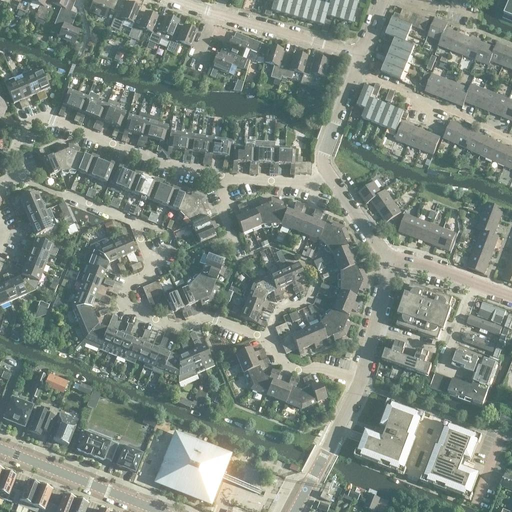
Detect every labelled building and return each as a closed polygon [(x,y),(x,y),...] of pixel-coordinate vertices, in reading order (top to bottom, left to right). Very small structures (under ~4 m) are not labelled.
[(23,18),(25,14),(27,14),(31,3),(32,0),(20,0),(17,10),(19,11),(17,16),(23,18)] [(54,0),(32,0),(31,3),(40,7),(36,18),(45,22),(52,5),(54,0)] [(71,12),(76,0),(54,0),(52,5),(61,9),(58,17),(66,20),(70,12),(71,12)] [(113,11),(117,13),(121,3),(113,0),(94,0),(89,12),(106,19),(110,10),(113,11)] [(141,8),(128,3),(129,0),(121,0),(121,3),(117,13),(110,28),(120,33),(125,21),(134,25),(139,13),(141,8)] [(280,14),(283,0),(274,0),(274,2),(273,6),(271,11),(271,12),(280,14)] [(283,0),(280,14),(288,17),(293,0),(283,0)] [(293,0),(288,17),(297,19),(302,0),(293,0)] [(305,0),(302,0),(297,19),(306,22),(311,2),(305,0)] [(330,0),(329,6),(326,17),(334,20),(340,0),(330,0)] [(341,0),(340,0),(334,20),(343,22),(349,2),(341,0)] [(511,0),(510,0),(504,15),(503,19),(511,22),(511,0)] [(311,2),(306,22),(314,24),(320,4),(311,2)] [(358,5),(349,2),(343,22),(352,25),(358,5)] [(323,27),(323,26),(325,21),(326,17),(329,6),(320,4),(314,24),(323,27)] [(398,21),(404,23),(408,12),(403,10),(400,16),(398,21)] [(62,29),(58,38),(75,45),(80,31),(72,28),(77,15),(71,12),(70,12),(66,20),(58,17),(54,26),(62,29)] [(134,25),(128,38),(138,42),(143,31),(151,35),(152,35),(159,18),(145,12),(144,15),(139,13),(134,25)] [(408,12),(404,23),(409,26),(414,14),(408,12)] [(389,28),(409,36),(412,27),(409,26),(404,23),(398,21),(400,16),(395,14),(393,19),(389,28)] [(414,14),(409,26),(412,27),(414,28),(419,17),(414,14)] [(158,46),(161,40),(170,44),(172,39),(178,26),(179,22),(166,16),(165,19),(160,16),(159,18),(152,35),(151,35),(147,47),(153,50),(155,45),(158,46)] [(419,17),(414,28),(419,30),(424,19),(419,17)] [(425,32),(429,21),(424,19),(419,30),(425,32)] [(448,25),(445,23),(435,20),(428,37),(440,42),(441,42),(446,29),(448,25)] [(181,44),(191,48),(197,31),(184,26),(183,28),(178,26),(172,39),(170,44),(165,56),(171,59),(173,54),(176,56),(181,44)] [(406,44),(406,43),(409,36),(389,28),(386,36),(384,41),(390,43),(392,38),(395,40),(406,44)] [(451,52),(458,34),(446,29),(441,42),(440,42),(438,47),(451,52)] [(246,49),(258,54),(265,57),(268,48),(261,45),(261,44),(236,34),(233,39),(231,39),(226,52),(225,51),(225,52),(242,59),(243,58),(246,49)] [(458,34),(451,52),(464,57),(471,39),(458,34)] [(471,39),(464,57),(476,62),(483,44),(471,39)] [(411,56),(415,47),(406,43),(406,44),(395,40),(392,48),(411,56)] [(476,62),(489,67),(491,62),(490,62),(496,49),(495,49),(483,44),(476,62)] [(497,44),(497,45),(495,49),(496,49),(490,62),(491,62),(503,67),(510,49),(497,44)] [(282,78),(289,55),(282,53),(283,51),(269,47),(269,48),(268,48),(265,57),(263,64),(274,67),(271,79),(281,81),(282,78)] [(388,56),(408,64),(411,56),(392,48),(388,56)] [(511,50),(510,49),(503,67),(511,70),(511,50)] [(247,60),(243,58),(242,59),(225,52),(225,51),(222,50),(219,56),(217,55),(211,68),(233,77),(237,68),(243,70),(244,69),(247,70),(250,62),(247,61),(247,60)] [(294,73),(303,75),(308,58),(294,54),(294,56),(289,55),(282,78),(292,80),(294,73)] [(385,65),(405,73),(408,64),(388,56),(385,65)] [(311,88),(314,76),(324,78),(329,62),(314,58),(314,60),(308,58),(309,58),(308,58),(303,75),(300,85),(311,88)] [(381,73),(401,81),(405,73),(385,65),(381,73)] [(22,75),(24,80),(31,97),(36,95),(40,103),(43,101),(33,76),(31,71),(22,75)] [(42,72),(33,76),(43,101),(47,99),(44,92),(49,90),(42,72)] [(425,92),(438,98),(445,80),(432,75),(425,92)] [(6,88),(14,105),(19,103),(22,110),(26,109),(15,84),(14,79),(4,83),(6,88)] [(24,80),(15,84),(26,109),(30,107),(26,100),(31,97),(24,80)] [(457,85),(445,80),(438,98),(450,103),(457,85)] [(457,85),(450,103),(463,108),(465,103),(470,90),(469,90),(457,85)] [(484,90),(472,85),(471,85),(469,90),(470,90),(465,103),(477,108),(484,90)] [(372,96),(373,91),(374,91),(365,87),(358,106),(366,110),(370,100),(371,100),(372,96)] [(66,108),(72,110),(79,94),(69,90),(59,116),(63,118),(65,112),(66,108)] [(477,108),(489,113),(496,95),(484,90),(477,108)] [(78,124),(82,125),(84,120),(84,119),(85,115),(91,118),(98,102),(97,102),(99,97),(90,93),(88,98),(78,124)] [(74,122),(78,124),(88,98),(79,94),(72,110),(78,113),(76,117),(74,122)] [(496,95),(489,113),(502,118),(509,100),(496,95)] [(362,119),(371,123),(379,103),(371,100),(370,100),(366,110),(362,119)] [(502,118),(511,121),(511,101),(509,100),(502,118)] [(97,131),(107,106),(98,102),(91,118),(97,120),(96,124),(95,124),(93,130),(97,131)] [(371,123),(380,126),(387,107),(379,103),(371,123)] [(97,131),(101,133),(103,127),(104,123),(110,125),(117,109),(107,106),(97,131)] [(380,126),(388,129),(396,110),(387,107),(380,126)] [(112,137),(116,139),(118,133),(121,134),(126,120),(124,119),(126,113),(117,109),(110,125),(116,128),(114,131),(112,137)] [(396,110),(388,129),(396,133),(402,119),(407,121),(409,115),(396,110)] [(141,148),(149,121),(150,117),(140,114),(139,118),(134,135),(140,137),(139,141),(137,147),(141,148)] [(128,133),(134,135),(139,118),(129,115),(127,120),(126,120),(121,134),(123,135),(121,142),(125,143),(127,138),(127,137),(128,133)] [(141,148),(145,149),(147,143),(146,143),(147,139),(154,141),(158,124),(160,120),(150,117),(149,121),(141,148)] [(451,122),(443,139),(456,145),(464,128),(451,122)] [(408,146),(415,128),(403,123),(396,141),(408,146)] [(162,148),(165,148),(169,133),(167,133),(168,127),(158,124),(154,141),(160,142),(159,146),(158,146),(157,152),(161,153),(162,148)] [(415,128),(408,146),(421,151),(428,133),(415,128)] [(464,128),(456,145),(468,151),(476,134),(464,128)] [(166,160),(171,160),(172,154),(171,154),(172,150),(178,151),(181,133),(171,132),(170,133),(169,133),(165,148),(168,148),(166,160)] [(183,162),(187,163),(191,135),(181,133),(178,151),(185,152),(184,156),(183,162)] [(428,133),(421,151),(434,156),(441,138),(428,133)] [(476,134),(468,151),(480,156),(488,139),(476,134)] [(198,154),(201,137),(191,135),(187,163),(191,163),(192,157),(191,157),(192,153),(198,154)] [(207,166),(211,138),(201,137),(198,154),(205,155),(204,159),(203,165),(207,166)] [(212,156),(219,157),(222,140),(211,138),(207,166),(211,167),(212,160),(211,160),(212,156)] [(500,145),(488,139),(480,156),(492,162),(500,145)] [(224,162),(223,168),(227,169),(228,163),(231,163),(232,147),(231,147),(232,142),(222,140),(219,157),(225,158),(224,162)] [(254,147),(253,175),(257,175),(258,169),(257,169),(258,165),(264,165),(265,143),(255,142),(254,147)] [(265,143),(264,165),(270,165),(270,169),(269,176),(274,176),(275,148),(275,143),(265,143)] [(60,173),(69,173),(68,145),(57,151),(58,155),(53,157),(60,173)] [(80,150),(68,145),(69,173),(78,172),(84,157),(78,154),(80,150)] [(505,167),(511,151),(511,149),(500,145),(492,162),(505,167)] [(243,164),(244,146),(234,146),(234,147),(232,147),(231,163),(233,163),(233,168),(233,174),(237,174),(237,168),(237,164),(243,164)] [(253,175),(254,147),(244,146),(243,164),(250,164),(250,168),(249,168),(249,175),(253,175)] [(285,148),(275,148),(274,176),(278,176),(278,170),(278,166),(285,166),(285,148)] [(285,148),(285,166),(291,166),(290,170),(290,176),(294,177),(294,175),(295,163),(300,163),(300,157),(295,157),(296,149),(285,148)] [(59,173),(60,173),(53,157),(47,160),(45,155),(43,150),(39,152),(50,177),(59,173)] [(84,157),(78,172),(88,176),(96,156),(92,155),(90,159),(84,157)] [(97,180),(103,164),(98,162),(99,158),(96,156),(88,176),(97,180)] [(109,166),(103,164),(97,180),(107,184),(115,164),(111,162),(109,166)] [(112,186),(121,189),(127,174),(122,171),(123,167),(119,166),(112,186)] [(121,189),(131,193),(139,173),(135,172),(133,176),(127,174),(121,189)] [(140,197),(147,181),(141,179),(143,175),(139,173),(131,193),(140,197)] [(140,197),(150,201),(158,181),(154,179),(152,184),(147,181),(140,197)] [(150,201),(160,205),(166,189),(160,187),(162,183),(158,181),(150,201)] [(359,194),(366,205),(367,206),(371,203),(382,194),(374,183),(359,194)] [(169,209),(177,189),(173,187),(172,191),(166,189),(160,205),(169,209)] [(178,212),(184,196),(179,194),(180,190),(177,189),(169,209),(178,212)] [(378,213),(394,202),(386,191),(382,194),(371,203),(378,213)] [(17,213),(41,203),(37,194),(20,201),(23,206),(15,210),(17,213)] [(184,196),(178,212),(185,219),(204,199),(192,195),(190,199),(184,196)] [(192,226),(207,219),(205,213),(209,211),(204,199),(185,219),(192,225),(192,226)] [(262,227),(271,226),(270,199),(259,204),(261,208),(255,211),(262,227)] [(280,226),(287,210),(281,208),(282,204),(271,199),(270,199),(271,226),(280,226)] [(64,202),(58,205),(62,214),(68,212),(64,202)] [(386,225),(402,214),(394,202),(378,213),(386,225)] [(26,214),(28,219),(45,212),(41,203),(17,213),(19,217),(26,214)] [(290,230),(300,204),(296,203),(294,208),(293,213),(287,210),(280,226),(290,230)] [(241,205),(252,231),(262,227),(255,211),(249,213),(247,209),(248,209),(245,204),(241,205)] [(299,234),(306,218),(300,215),(301,211),(302,211),(304,206),(300,204),(290,230),(299,234)] [(504,211),(487,204),(482,217),(499,223),(504,211)] [(243,235),(252,231),(241,205),(238,207),(240,212),(242,216),(236,219),(243,235)] [(309,238),(319,212),(315,210),(313,216),(314,216),(312,220),(306,218),(299,234),(309,238)] [(23,227),(25,231),(49,220),(45,212),(28,219),(30,224),(23,227)] [(68,212),(62,214),(68,228),(74,225),(68,212)] [(319,212),(309,238),(318,242),(325,225),(319,223),(320,219),(321,219),(323,214),(319,212)] [(412,238),(418,220),(405,215),(399,233),(412,238)] [(482,217),(477,229),(481,231),(495,236),(499,223),(482,217)] [(192,226),(196,235),(216,226),(214,223),(210,225),(207,219),(192,226)] [(53,229),(49,220),(25,231),(26,235),(34,231),(36,237),(53,229)] [(424,243),(431,225),(418,220),(412,238),(424,243)] [(104,226),(107,232),(114,228),(111,223),(104,226)] [(319,242),(325,248),(344,228),(332,223),(331,228),(325,225),(318,242),(319,242)] [(424,243),(437,248),(443,230),(431,225),(424,243)] [(217,230),(216,226),(196,235),(200,244),(216,238),(213,232),(217,230)] [(331,254),(332,255),(348,248),(345,242),(349,240),(344,228),(325,248),(331,254)] [(456,235),(443,230),(437,248),(449,252),(456,235)] [(477,243),(494,250),(499,237),(495,236),(481,231),(477,243)] [(107,234),(99,235),(100,243),(108,242),(107,234)] [(128,236),(119,240),(127,257),(135,253),(128,236)] [(55,258),(59,249),(49,245),(51,242),(43,239),(41,242),(36,240),(34,245),(27,242),(25,246),(50,256),(55,258)] [(118,261),(127,257),(119,240),(111,244),(118,260),(118,261)] [(472,256),(490,263),(494,250),(477,243),(472,256)] [(109,264),(118,260),(111,244),(95,251),(109,264)] [(29,258),(46,265),(50,256),(25,246),(23,251),(31,254),(29,258)] [(332,255),(336,264),(356,255),(355,252),(350,253),(348,248),(332,255)] [(109,264),(95,251),(88,267),(105,274),(109,264)] [(336,264),(340,274),(356,267),(353,260),(358,259),(356,255),(336,264)] [(230,276),(231,272),(226,270),(226,271),(221,269),(224,263),(208,256),(204,266),(230,276)] [(485,275),(490,263),(472,256),(467,269),(485,275)] [(18,264),(43,274),(46,265),(29,258),(27,263),(20,260),(18,264)] [(36,292),(39,283),(43,274),(18,264),(16,268),(24,271),(22,276),(26,278),(25,281),(36,292)] [(289,268),(299,294),(303,292),(301,287),(300,287),(299,283),(305,280),(298,264),(289,268)] [(223,278),(228,280),(230,276),(204,266),(200,276),(216,282),(218,276),(223,278)] [(102,282),(102,281),(105,274),(88,267),(85,276),(102,282)] [(358,272),(356,267),(340,274),(340,283),(367,283),(367,282),(363,270),(358,272)] [(511,283),(511,269),(507,267),(502,280),(511,283)] [(299,294),(289,268),(279,272),(286,288),(291,286),(293,289),(295,295),(299,294)] [(282,290),(283,290),(286,288),(279,272),(270,276),(281,302),(284,300),(283,296),(284,294),(282,290)] [(7,275),(18,300),(36,292),(25,281),(21,283),(19,278),(15,280),(12,273),(7,275)] [(1,286),(9,304),(18,300),(7,275),(3,277),(6,284),(1,286)] [(104,283),(102,282),(85,276),(81,285),(98,291),(100,286),(101,287),(103,286),(104,285),(104,283)] [(194,282),(213,301),(218,290),(214,288),(216,282),(200,276),(194,282)] [(274,297),(277,303),(281,302),(270,276),(254,283),(267,296),(273,294),(274,297)] [(49,289),(55,291),(60,281),(54,279),(49,289)] [(153,284),(158,295),(163,293),(158,282),(153,284)] [(201,307),(213,301),(194,282),(187,289),(194,305),(200,302),(201,307)] [(265,302),(265,301),(267,296),(254,283),(251,290),(246,288),(243,297),(247,299),(273,310),(275,306),(269,303),(269,304),(265,302)] [(363,294),(365,288),(367,283),(340,283),(340,291),(340,292),(356,298),(359,292),(363,294)] [(153,298),(158,295),(153,284),(148,287),(153,298)] [(97,295),(98,292),(98,291),(81,285),(78,293),(95,300),(103,303),(105,298),(97,295)] [(398,316),(400,316),(397,327),(438,340),(442,330),(444,331),(451,310),(449,309),(453,299),(411,285),(408,295),(406,294),(398,316)] [(0,307),(9,304),(1,286),(0,286),(0,307)] [(143,289),(144,291),(147,300),(153,298),(148,287),(143,289)] [(189,318),(192,317),(190,312),(188,307),(194,305),(187,289),(178,293),(189,318)] [(336,301),(357,310),(358,306),(354,304),(356,300),(356,298),(340,292),(336,301)] [(72,309),(91,309),(95,300),(78,293),(72,309)] [(163,293),(158,295),(153,298),(147,300),(150,305),(165,298),(163,293)] [(182,315),(185,320),(189,318),(178,293),(168,297),(175,313),(181,310),(183,314),(182,315)] [(162,306),(167,303),(165,298),(150,305),(152,310),(162,306)] [(265,311),(271,313),(273,310),(247,299),(244,309),(260,315),(262,309),(266,311),(265,311)] [(332,311),(349,317),(350,314),(351,312),(355,313),(357,310),(336,301),(332,311)] [(49,305),(40,302),(34,320),(46,315),(49,305)] [(167,317),(172,314),(167,303),(162,306),(167,317)] [(480,311),(504,320),(506,313),(483,304),(480,311)] [(72,309),(78,324),(95,317),(91,309),(72,309)] [(265,329),(267,325),(262,322),(261,323),(257,321),(260,315),(244,309),(240,319),(265,329)] [(332,312),(326,318),(346,337),(351,325),(346,323),(349,317),(332,311),(332,312)] [(503,329),(470,316),(467,325),(499,338),(503,329)] [(99,326),(97,322),(95,317),(78,324),(85,340),(99,326)] [(321,324),(319,324),(326,340),(332,338),(334,342),(346,337),(326,318),(321,324)] [(117,333),(112,331),(116,323),(111,321),(108,329),(99,350),(108,354),(117,333)] [(277,334),(288,329),(286,324),(275,329),(277,334)] [(319,324),(310,328),(319,349),(322,347),(321,343),(326,340),(319,324)] [(99,326),(85,340),(82,343),(99,350),(108,329),(99,326)] [(315,350),(319,349),(310,328),(301,332),(308,348),(313,346),(315,350)] [(124,336),(126,337),(117,357),(126,361),(134,340),(129,338),(132,331),(127,329),(124,336)] [(288,329),(277,334),(279,339),(290,335),(288,329)] [(308,348),(301,332),(291,336),(293,340),(295,345),(297,350),(300,357),(304,355),(302,351),(308,348)] [(503,345),(507,334),(503,332),(499,343),(503,345)] [(124,336),(118,334),(117,333),(108,354),(117,357),(126,337),(124,336)] [(493,354),(496,346),(464,334),(461,341),(493,354)] [(290,335),(279,339),(282,345),(293,340),(291,336),(290,335)] [(145,364),(152,347),(149,346),(150,343),(147,342),(149,338),(143,336),(142,340),(144,341),(137,360),(145,364)] [(134,340),(126,361),(135,364),(136,360),(137,360),(144,341),(142,340),(139,339),(138,342),(134,340)] [(293,340),(282,345),(284,350),(295,345),(293,340)] [(212,363),(205,347),(201,348),(198,342),(194,344),(196,350),(203,367),(212,363)] [(382,362),(394,365),(401,345),(396,343),(392,354),(386,352),(382,362)] [(295,345),(284,350),(286,355),(297,350),(295,345)] [(394,365),(405,369),(409,359),(403,357),(406,346),(401,345),(394,365)] [(145,364),(154,367),(154,368),(161,351),(152,347),(145,364)] [(497,347),(493,358),(498,360),(502,349),(497,347)] [(235,355),(240,365),(256,359),(260,356),(260,357),(265,354),(263,350),(258,352),(258,353),(254,354),(251,349),(235,355)] [(203,367),(196,350),(188,354),(195,371),(194,371),(196,375),(205,371),(203,367)] [(163,371),(170,354),(161,351),(154,368),(154,367),(152,372),(161,375),(163,371)] [(405,369),(417,373),(424,352),(419,351),(415,361),(409,359),(405,369)] [(477,375),(482,360),(458,351),(452,366),(477,375)] [(429,354),(424,352),(417,373),(428,377),(432,367),(426,365),(429,354)] [(163,371),(179,377),(179,358),(170,354),(163,371)] [(195,371),(188,354),(179,358),(179,377),(179,384),(197,376),(196,375),(194,371),(195,371)] [(244,375),(269,363),(267,359),(262,362),(258,364),(256,359),(240,365),(244,375)] [(490,388),(498,365),(482,360),(477,375),(474,383),(490,388)] [(265,369),(270,367),(269,363),(244,375),(250,390),(263,377),(261,371),(265,369)] [(269,379),(263,377),(250,390),(267,397),(277,371),(273,369),(271,375),(269,379)] [(31,393),(36,395),(45,373),(39,371),(31,393)] [(281,372),(277,371),(267,397),(276,400),(282,384),(277,382),(278,378),(281,372)] [(68,379),(47,372),(43,384),(64,391),(68,379)] [(472,387),(436,374),(430,389),(482,409),(490,388),(474,383),(472,387)] [(288,387),(282,384),(276,400),(285,404),(296,378),(292,377),(290,382),(288,387)] [(310,377),(306,378),(317,404),(327,400),(320,384),(314,386),(312,382),(313,382),(310,377)] [(296,378),(285,404),(302,410),(301,392),(295,389),(297,385),(299,380),(296,378)] [(301,392),(302,410),(317,404),(306,378),(303,380),(305,385),(307,389),(301,392)] [(83,386),(80,393),(89,397),(92,389),(83,386)] [(99,392),(92,389),(89,397),(86,404),(93,407),(99,392)] [(212,393),(209,401),(217,405),(221,396),(212,393)] [(24,402),(15,399),(15,401),(12,400),(4,420),(24,428),(32,407),(23,404),(24,402)] [(357,456),(469,499),(478,475),(467,471),(479,438),(390,405),(378,437),(366,433),(364,439),(357,456)] [(51,408),(48,414),(37,409),(28,432),(40,437),(42,431),(49,433),(58,411),(51,408)] [(147,411),(141,430),(153,433),(159,415),(147,411)] [(511,427),(511,416),(502,413),(499,424),(511,427)] [(78,421),(59,414),(54,427),(58,429),(53,441),(68,447),(78,421)] [(82,435),(78,443),(80,444),(78,451),(103,461),(104,459),(111,462),(118,445),(111,442),(111,440),(88,431),(87,435),(84,434),(84,435),(82,435)] [(153,487),(210,509),(222,478),(230,458),(174,435),(153,487)] [(116,467),(135,474),(142,455),(140,454),(140,453),(139,450),(129,446),(127,447),(126,449),(124,448),(116,467)] [(501,487),(511,491),(511,470),(510,475),(506,474),(501,487)] [(11,489),(16,477),(3,472),(0,481),(0,499),(6,501),(11,489)] [(39,487),(27,482),(23,493),(18,506),(30,511),(39,487)] [(43,511),(47,503),(52,491),(39,487),(30,511),(32,511),(43,511)] [(12,504),(17,491),(11,489),(6,501),(12,504)] [(23,493),(17,491),(12,504),(18,506),(23,493)] [(332,497),(322,493),(320,499),(330,503),(332,497)] [(374,511),(380,499),(368,495),(363,508),(372,511),(374,511)] [(57,511),(71,511),(76,501),(63,496),(59,508),(57,511)] [(76,501),(71,511),(85,511),(88,506),(76,501)] [(50,511),(53,505),(47,503),(43,511),(50,511)]
